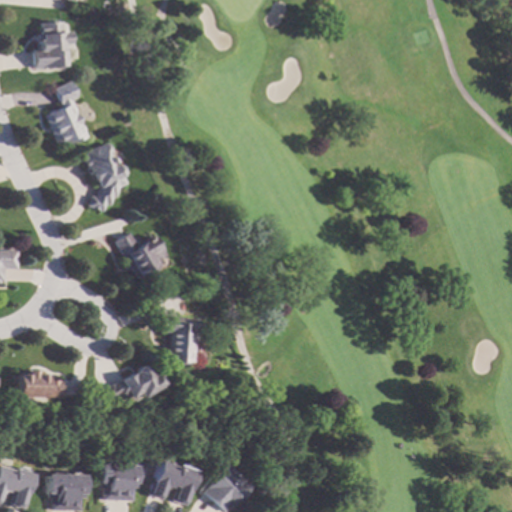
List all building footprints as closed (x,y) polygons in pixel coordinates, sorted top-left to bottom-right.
[(59,32),(65,31),(66,44),(60,44),(61,66),(29,68),(29,67),(28,51),(28,49),(37,48),(35,23),(58,21),(59,32)] [(73,97),(67,100),(83,137),(56,149),(41,115),(57,108),(55,103),(51,93),(49,89),(66,81),(73,97)] [(106,145),(109,150),(105,155),(110,165),(113,164),(117,166),(119,172),(117,176),(122,183),(114,188),(110,198),(108,197),(105,205),(101,203),(98,211),(82,206),(83,204),(86,196),(90,198),(94,186),(95,185),(80,153),(101,143),(106,145)] [(132,247),(150,236),(161,255),(150,262),(153,267),(133,279),(120,256),(118,257),(109,241),(112,240),(121,234),(124,232),(132,247)] [(0,250),(13,250),(13,268),(13,269),(0,269),(0,250)] [(168,318),(181,320),(195,322),(191,350),(186,350),(184,365),(161,362),(165,333),(154,332),(157,316),(168,318)] [(147,374),(153,371),(160,383),(138,396),(134,391),(128,395),(129,395),(121,400),(119,397),(114,399),(112,396),(103,401),(96,389),(98,388),(107,383),(107,384),(115,380),(114,379),(118,377),(127,371),(128,372),(131,370),(130,369),(132,368),(133,366),(137,364),(139,364),(141,364),(147,374)] [(32,375),(41,375),(41,380),(57,380),(57,383),(57,396),(57,397),(12,396),(12,374),(23,374),(23,371),(32,371),(32,375)] [(171,467),(172,464),(190,471),(179,503),(168,499),(167,499),(166,499),(170,487),(165,485),(164,488),(158,486),(155,496),(155,497),(144,493),(143,493),(154,461),(171,467)] [(245,488),(229,506),(226,503),(218,511),(217,511),(197,494),(196,492),(205,482),(202,480),(217,463),(245,488)] [(117,467),(125,467),(125,465),(131,465),(132,487),(126,487),(126,500),(123,500),(98,500),(96,500),(96,488),(92,488),(92,465),(98,465),(98,467),(106,467),(106,465),(117,465),(117,467)] [(0,468),(8,471),(8,469),(28,475),(19,506),(5,502),(8,491),(3,489),(3,492),(0,491),(0,468)] [(79,497),(75,497),(75,510),(72,510),(47,510),(44,510),(44,497),(41,497),(41,474),(80,475),(79,497)]
